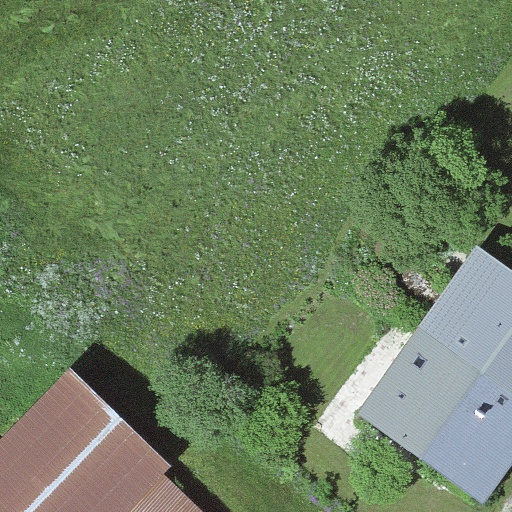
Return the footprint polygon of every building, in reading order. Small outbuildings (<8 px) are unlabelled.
[(371,378),(483,457),(511,416),(511,225),(490,210),(371,378)] [(68,333),(33,369),(108,443),(142,404),(68,333)] [(40,511),(80,472),(108,443),(33,369),(0,402),(0,511),(40,511)] [(166,426),(142,404),(108,443),(80,472),(124,511),(228,511),(153,440),(166,426)] [(124,511),(80,472),(40,511),(124,511)]
